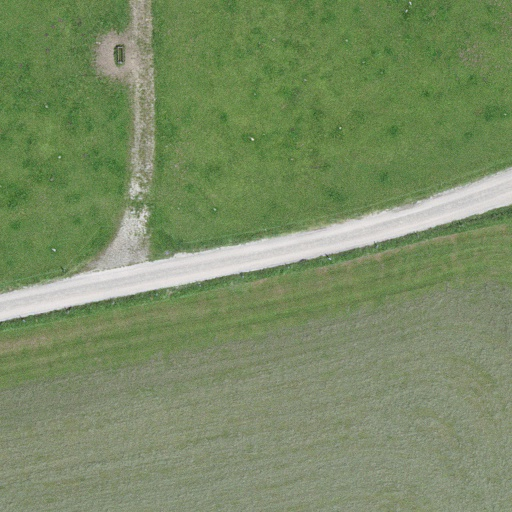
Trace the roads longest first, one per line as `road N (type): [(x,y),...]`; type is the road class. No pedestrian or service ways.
road 1 (track): [(0,306),(462,208),(511,189)]
road 2 (track): [(109,287),(138,232),(150,154),(146,0)]
